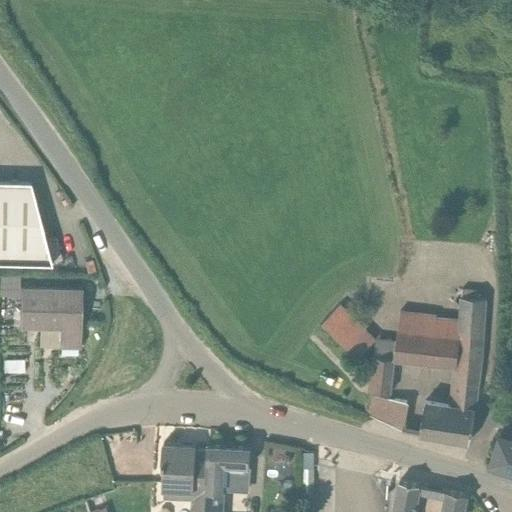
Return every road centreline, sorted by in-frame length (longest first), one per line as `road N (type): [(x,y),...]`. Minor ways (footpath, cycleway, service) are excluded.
road 1 (residential): [(177,319),(0,73)]
road 2 (residential): [(511,488),(244,409)]
road 3 (residential): [(0,469),(87,423),(142,407)]
